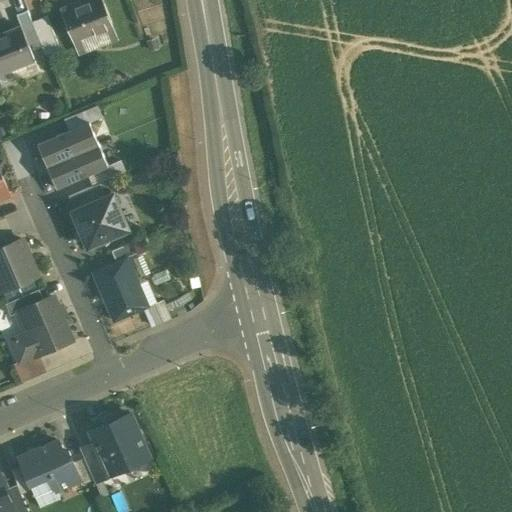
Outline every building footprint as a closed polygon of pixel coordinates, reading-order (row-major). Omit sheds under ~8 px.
[(103,0),(98,0),(73,10),(71,5),(63,9),(76,41),(113,26),(103,0)] [(16,15),(21,27),(32,22),(27,10),(16,15)] [(47,16),(32,22),(42,47),(46,57),(61,51),(47,16)] [(32,22),(21,27),(31,51),(42,47),(32,22)] [(21,27),(0,35),(0,74),(16,68),(35,60),(31,51),(21,27)] [(35,60),(16,68),(21,80),(39,72),(35,60)] [(97,106),(64,119),(69,131),(89,122),(90,122),(102,117),(97,106)] [(69,131),(38,144),(48,166),(99,144),(90,122),(89,122),(69,131)] [(99,144),(48,166),(57,188),(88,175),(108,166),(99,144)] [(109,166),(88,175),(93,186),(100,183),(126,172),(121,161),(108,166),(109,166)] [(0,171),(0,197),(9,193),(0,171)] [(93,186),(69,196),(75,211),(106,197),(100,183),(93,186)] [(75,211),(74,212),(89,246),(123,232),(108,197),(75,211)] [(0,248),(0,284),(3,291),(38,276),(22,239),(0,248)] [(134,242),(112,251),(116,262),(127,257),(138,253),(134,242)] [(116,262),(93,272),(114,321),(148,306),(127,257),(116,262)] [(39,289),(6,303),(11,315),(22,310),(44,301),(39,289)] [(44,301),(22,310),(31,333),(18,339),(18,338),(16,339),(16,340),(13,341),(21,359),(39,351),(40,353),(72,340),(53,297),(44,301)] [(115,416),(104,421),(105,425),(91,431),(95,442),(110,475),(150,458),(131,414),(116,420),(115,416)] [(59,440),(19,457),(33,489),(40,507),(60,498),(57,489),(81,479),(74,462),(69,451),(64,453),(59,440)] [(95,442),(81,448),(85,458),(94,479),(95,481),(110,475),(95,442)] [(85,458),(74,462),(81,479),(83,484),(94,479),(85,458)] [(33,489),(22,466),(11,470),(17,484),(22,494),(33,489)] [(0,474),(0,511),(16,511),(7,489),(0,474)] [(29,511),(22,494),(17,484),(7,489),(16,511),(29,511)]
